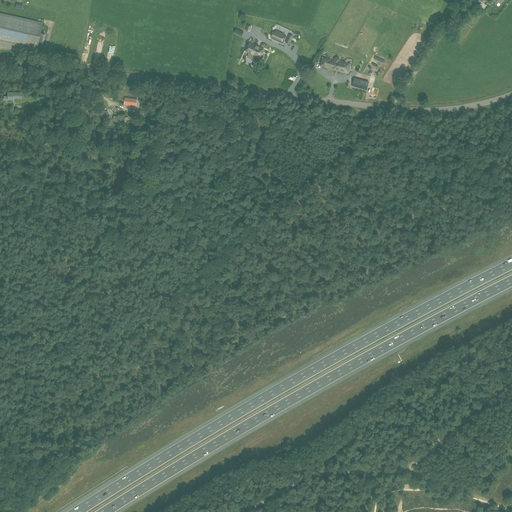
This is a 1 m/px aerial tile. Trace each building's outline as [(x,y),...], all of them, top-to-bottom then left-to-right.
[(38,42),(43,43),(45,35),(40,34),(42,23),(0,13),(0,42),(36,51),(38,42)] [(275,31),(274,31),(271,38),(283,43),(284,41),(283,40),(284,38),(285,39),(286,36),(283,35),(284,34),(276,30),(275,31)] [(260,58),(264,49),(253,45),(249,53),(260,58)] [(327,68),(327,66),(337,69),(336,69),(339,70),(348,72),(350,65),(349,63),(339,61),(340,60),(339,58),(337,58),(335,58),(334,58),(333,60),(330,60),(331,59),(322,56),(320,66),(327,68)] [(367,91),(369,82),(354,78),(352,87),(367,91)] [(136,107),(137,99),(125,98),(124,104),(130,105),(130,106),(136,107)]
